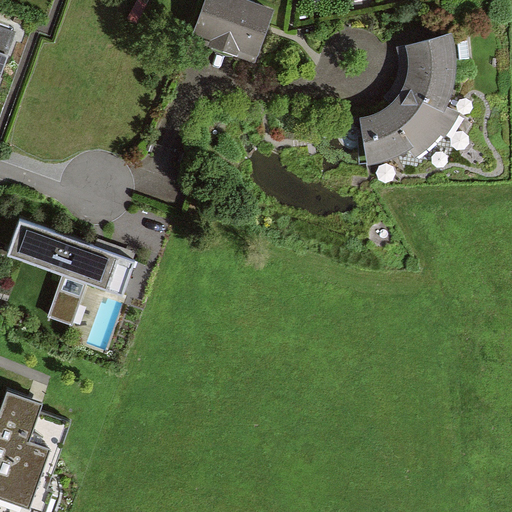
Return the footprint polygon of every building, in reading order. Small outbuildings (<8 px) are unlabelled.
[(252,66),(271,10),(241,0),(200,0),(186,44),(252,66)] [(0,84),(18,35),(0,28),(0,84)] [(394,48),(396,72),(385,104),(370,114),(355,119),(360,163),(385,159),(404,149),(410,156),(430,143),(455,115),(440,105),(446,86),(449,61),(445,35),(394,48)] [(122,297),(135,262),(21,221),(8,256),(122,297)] [(46,402),(6,388),(0,403),(0,511),(45,511),(55,486),(49,483),(71,423),(42,412),(46,402)]
